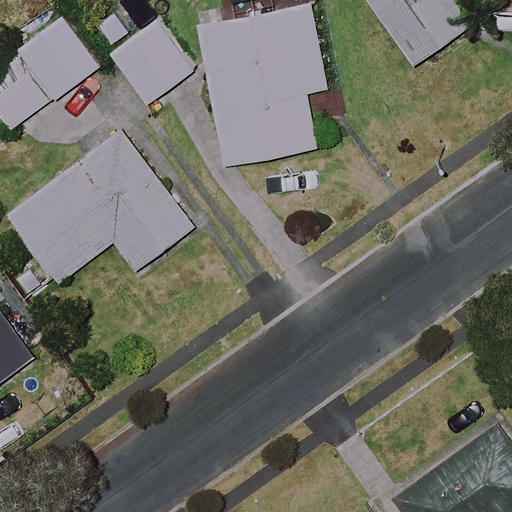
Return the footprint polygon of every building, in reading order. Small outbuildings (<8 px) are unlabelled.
[(328,86),(312,0),(309,0),(201,20),(227,162),(319,145),(308,89),(328,86)] [(374,0),(417,62),(472,23),(455,0),(374,0)] [(101,64),(64,14),(0,61),(0,111),(12,129),(101,64)] [(195,70),(159,19),(113,51),(149,102),(195,70)] [(195,226),(124,129),(11,212),(61,280),(117,239),(138,267),(195,226)] [(0,379),(32,356),(0,311),(0,379)] [(511,511),(511,447),(494,423),(398,495),(411,511),(511,511)]
